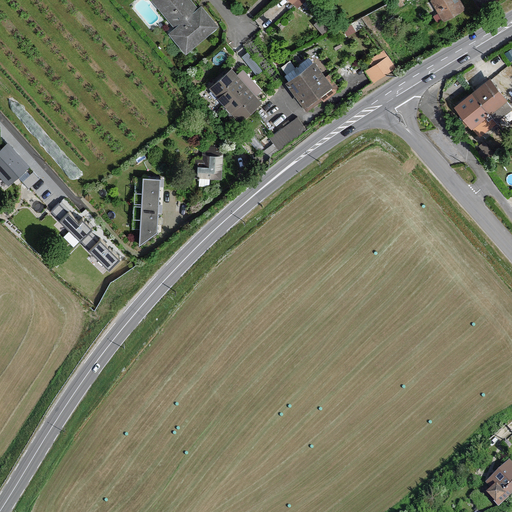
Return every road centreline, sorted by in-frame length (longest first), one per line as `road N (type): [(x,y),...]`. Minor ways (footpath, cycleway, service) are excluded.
road 1 (primary): [(0,511),(78,387),(172,272),(263,186),(386,98)]
road 2 (unclassified): [(386,98),(511,249)]
road 3 (primary): [(386,98),(511,23)]
